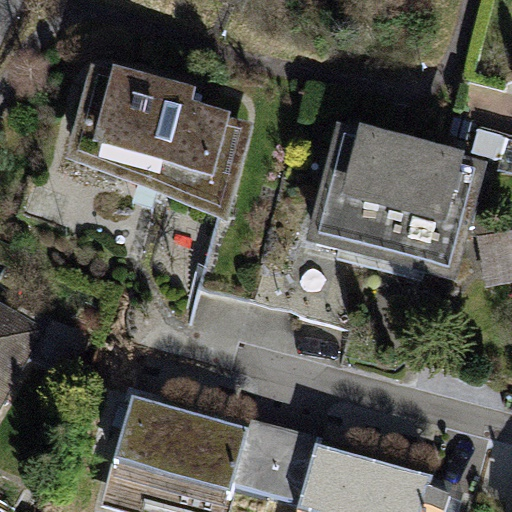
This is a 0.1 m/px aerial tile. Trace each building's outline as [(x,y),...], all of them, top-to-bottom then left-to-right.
[(199,108),(95,81),(68,175),(230,231),(254,136),(196,119),(199,108)] [(410,158),(339,139),(308,261),(381,282),(410,158)] [(486,179),(410,158),(381,282),(455,297),(486,179)] [(15,314),(0,306),(0,434),(32,369),(82,386),(99,341),(15,314)] [(247,443),(135,409),(106,511),(147,511),(149,509),(163,511),(227,511),(232,493),(271,506),(292,437),(251,428),(247,443)] [(319,446),(292,437),(271,506),(289,511),(430,511),(437,494),(316,460),(319,446)]
